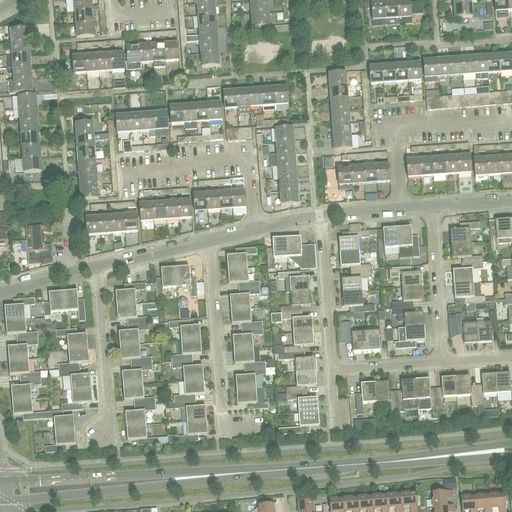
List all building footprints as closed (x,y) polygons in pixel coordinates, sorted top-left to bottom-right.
[(93,4),(92,0),(80,0),(74,0),(75,13),(94,12),(94,11),(92,12),(92,4),(93,4)] [(389,1),(384,1),(385,20),(398,19),(397,0),(396,0),(397,2),(389,2),(389,1)] [(412,24),(411,19),(410,0),(409,1),(402,1),(401,0),(397,0),(398,19),(398,25),(412,24)] [(508,12),(507,0),(494,0),(496,20),(509,20),(508,12)] [(249,11),(250,15),(269,14),(268,1),(249,3),(250,3),(251,11),(249,11)] [(385,20),(384,1),(384,3),(376,3),(376,2),(371,2),(371,3),(372,21),(373,21),(385,20)] [(216,8),(216,3),(197,5),(198,17),(217,16),(216,16),(215,8),(216,8)] [(471,5),(452,6),(454,6),(454,14),(453,14),(453,19),(454,19),(472,18),(472,17),(471,5)] [(75,13),(76,26),(95,24),(93,24),(93,17),(94,16),(94,12),(75,13)] [(252,28),(270,27),(270,26),(269,14),(250,15),(250,16),(251,16),(252,23),(250,23),(251,28),(252,28)] [(217,21),(217,16),(198,17),(199,30),(218,28),(216,28),(216,21),(217,21)] [(77,39),(95,37),(94,37),(94,29),(95,29),(95,24),(76,26),(77,38),(76,38),(77,39)] [(218,33),(218,28),(199,30),(199,36),(186,37),(186,35),(180,36),(181,44),(200,42),(219,41),(217,41),(217,33),(218,33)] [(11,44),(30,42),(29,42),(28,35),(30,34),(29,29),(28,30),(28,29),(10,30),(10,31),(11,44)] [(219,46),(219,41),(200,42),(201,55),(220,53),(218,53),(218,46),(219,46)] [(30,47),(30,42),(11,44),(12,56),(31,55),(30,55),(29,47),(30,47)] [(166,62),(164,43),(164,45),(157,45),(157,44),(152,44),(153,63),(154,68),(166,67),(166,62)] [(164,43),(166,62),(178,61),(178,62),(179,61),(178,43),(177,43),(177,44),(169,44),(169,43),(164,43)] [(141,64),(153,63),(152,44),(152,46),(144,46),(144,45),(139,45),(141,64)] [(128,65),(141,64),(139,45),(139,47),(132,47),(132,46),(127,46),(127,47),(126,47),(128,65)] [(99,73),(112,72),(111,53),(110,53),(111,54),(103,55),(103,54),(98,54),(99,73)] [(111,53),(112,72),(124,71),(125,71),(124,53),(123,53),(116,54),(115,53),(111,53)] [(202,67),(202,68),(220,67),(220,66),(219,66),(219,58),(220,58),(220,53),(201,55),(202,67)] [(511,72),(511,59),(511,53),(511,55),(504,55),(504,54),(499,54),(500,73),(511,72)] [(90,55),(85,55),(87,74),(99,73),(98,54),(98,55),(90,56),(90,55)] [(491,55),(486,55),(488,74),(500,73),(499,54),(499,56),(491,56),(491,55)] [(13,69),(32,67),(31,67),(30,60),(31,60),(31,55),(12,56),(13,69)] [(87,74),(85,55),(85,56),(78,57),(78,55),(73,56),(73,57),(72,57),(74,75),(87,74)] [(486,55),(486,57),(479,57),(479,56),(474,56),(475,75),(476,79),(481,79),(480,75),(488,74),(486,55)] [(466,57),(461,57),(463,76),(475,75),(474,56),(474,58),(466,58),(466,57)] [(463,76),(461,57),(461,59),(454,59),(454,58),(449,58),(450,77),(463,76)] [(441,59),(436,59),(438,78),(450,77),(449,58),(449,60),(441,60),(441,59)] [(438,78),(436,59),(436,60),(429,61),(428,60),(423,60),(424,61),(423,61),(425,79),(438,78)] [(408,82),(407,63),(407,65),(399,65),(399,64),(395,64),(396,83),(408,82)] [(412,63),(407,63),(408,82),(421,81),(421,82),(422,82),(420,63),(420,64),(412,64),(412,63)] [(387,65),(382,65),(383,84),(396,83),(395,64),(394,64),(394,66),(387,66),(387,65)] [(383,84),(382,65),(382,67),(374,67),(374,66),(369,66),(369,67),(370,85),(371,85),(383,84)] [(13,69),(14,81),(33,80),(31,80),(31,72),(32,72),(32,67),(13,69)] [(346,73),(328,75),(329,75),(329,83),(328,83),(328,88),(347,86),(346,74),(346,73)] [(9,95),(33,93),(33,92),(32,92),(32,85),(33,85),(33,80),(14,81),(14,82),(8,82),(9,95)] [(348,99),(347,86),(328,88),(329,88),(330,95),(329,95),(329,100),(348,99)] [(263,107),(275,106),(274,87),(274,88),(266,89),(266,88),(261,88),(263,107)] [(279,87),(274,87),(275,106),(288,105),(287,87),(286,87),(286,88),(279,88),(279,87)] [(249,89),(250,108),(263,107),(261,88),(261,89),(254,90),(254,89),(249,89)] [(238,109),(250,108),(249,89),(249,90),(241,91),(241,90),(236,90),(238,109)] [(225,110),(238,109),(236,90),(236,91),(229,92),(228,91),(223,91),(224,92),(223,92),(225,110)] [(18,97),(18,98),(19,110),(38,109),(37,109),(36,101),(37,101),(37,96),(36,96),(18,97)] [(349,111),(348,99),(329,100),(330,100),(331,108),(330,108),(330,113),(349,111)] [(200,104),(195,104),(197,123),(209,122),(208,103),(208,105),(200,105),(200,104)] [(222,121),(221,103),(220,103),(220,104),(213,104),(213,103),(208,103),(209,122),(222,121)] [(197,123),(195,104),(195,105),(188,106),(187,105),(183,105),(184,124),(197,123)] [(172,125),(184,124),(183,105),(182,105),(183,106),(175,107),(175,106),(170,106),(170,107),(171,125),(172,125)] [(38,114),(38,109),(19,110),(20,123),(39,121),(38,121),(37,114),(38,114)] [(167,111),(154,112),(154,114),(156,139),(160,139),(160,131),(168,131),(167,111)] [(331,121),(331,125),(350,124),(349,111),(330,113),(331,113),(332,121),(331,121)] [(156,139),(154,114),(146,114),(146,113),(141,113),(141,115),(143,132),(150,132),(150,139),(156,138),(156,139)] [(116,116),(117,134),(118,134),(130,133),(129,114),(128,114),(129,116),(121,116),(121,115),(116,115),(116,116)] [(133,114),(129,114),(130,133),(143,132),(141,115),(134,115),(133,114)] [(39,121),(20,123),(21,135),(40,134),(39,134),(38,126),(39,126),(39,121)] [(75,137),(94,136),(93,124),(93,123),(75,124),(75,125),(76,132),(74,133),(75,137)] [(332,133),(332,138),(351,137),(350,124),(331,125),(331,126),(332,126),(333,133),(332,133)] [(272,143),(276,143),(295,141),(294,141),(293,134),(294,133),(294,128),(293,129),(293,128),(275,130),(271,130),(272,143)] [(40,139),(40,134),(21,135),(22,148),(41,146),(40,146),(39,139),(40,139)] [(94,136),(75,137),(75,138),(76,137),(77,145),(75,145),(76,150),(95,149),(94,141),(108,140),(109,143),(114,142),(114,134),(108,135),(94,136)] [(332,146),(333,151),(334,151),(352,150),(352,149),(351,137),(332,138),(333,138),(334,146),(332,146)] [(295,146),(295,141),(276,143),(277,155),(296,154),(294,154),(294,146),(295,146)] [(22,148),(23,160),(42,159),(40,159),(40,151),(41,151),(41,146),(22,148)] [(76,158),(77,163),(96,161),(95,149),(76,150),(77,150),(78,158),(76,158)] [(487,159),(488,177),(501,176),(499,157),(499,151),(491,152),(486,152),(487,159)] [(296,159),(296,154),(277,155),(278,168),(297,166),(295,166),(295,159),(296,159)] [(457,156),(458,175),(471,174),(472,174),(470,156),(462,157),(462,155),(457,156)] [(446,176),(458,175),(457,156),(457,157),(449,158),(449,156),(445,157),(446,176)] [(501,176),(511,174),(511,160),(511,157),(504,158),(504,156),(499,157),(501,176)] [(433,177),(446,176),(445,157),(444,157),(444,158),(437,159),(437,157),(432,158),(433,177)] [(332,158),(324,159),(325,169),(333,168),(332,158)] [(421,177),(433,177),(432,158),(432,159),(424,159),(424,158),(419,159),(421,177)] [(488,177),(487,159),(479,159),(479,158),(474,159),(474,160),(475,178),(476,178),(476,177),(488,177)] [(42,159),(23,160),(24,173),(24,174),(42,172),(41,172),(41,164),(42,164),(42,159)] [(408,178),(421,177),(419,159),(419,160),(412,160),(412,159),(407,159),(407,161),(406,161),(408,179),(408,178)] [(77,163),(78,163),(79,170),(77,170),(78,175),(97,174),(96,161),(77,163)] [(380,164),(376,165),(377,184),(389,183),(390,183),(389,165),(388,165),(381,166),(380,164)] [(377,184),(376,165),(375,165),(376,166),(368,167),(368,165),(363,166),(364,185),(377,184)] [(297,171),(297,166),(278,168),(279,180),(298,179),(296,179),(296,171),(297,171)] [(352,186),(364,185),(363,166),(363,167),(355,168),(355,166),(350,167),(352,186)] [(352,186),(350,167),(350,168),(343,169),(343,167),(338,168),(338,169),(337,169),(339,191),(352,190),(352,186)] [(78,183),(79,188),(97,186),(97,174),(78,175),(79,175),(80,183),(78,183)] [(298,184),(298,179),(279,180),(280,193),(299,191),(297,191),(297,184),(298,184)] [(97,186),(79,188),(80,188),(80,195),(79,195),(79,200),(81,200),(81,201),(99,199),(98,199),(97,186)] [(261,194),(270,194),(270,189),(266,189),(265,186),(260,186),(261,194)] [(236,192),(232,192),(233,210),(245,209),(246,209),(245,191),(244,191),(236,192)] [(299,196),(299,191),(280,193),(281,205),(281,206),(299,205),(299,204),(298,204),(298,196),(299,196)] [(224,193),(219,193),(220,211),(233,210),(232,192),(224,193)] [(211,194),(206,194),(208,212),(220,211),(219,193),(211,194)] [(194,195),(193,195),(195,213),(195,212),(208,212),(206,194),(199,194),(194,195)] [(182,202),(178,202),(179,220),(191,219),(192,219),(191,201),(190,201),(182,202)] [(170,203),(165,203),(166,221),(179,220),(178,202),(170,203)] [(157,204),(152,204),(154,222),(166,221),(165,203),(157,204)] [(140,205),(139,205),(141,223),(144,222),(154,222),(152,204),(148,204),(145,205),(140,205)] [(113,234),(125,233),(124,214),(124,216),(116,216),(116,215),(111,215),(113,234)] [(138,233),(137,214),(136,214),(136,215),(129,215),(129,214),(124,214),(125,233),(138,232),(138,233)] [(104,216),(99,216),(100,235),(113,234),(111,215),(111,217),(104,217),(104,216)] [(100,235),(99,216),(99,218),(91,218),(91,217),(86,217),(86,218),(87,236),(88,236),(100,235)] [(491,231),(492,252),(498,251),(498,241),(511,240),(510,220),(496,221),(496,231),(491,231)] [(451,231),(452,245),(471,243),(470,230),(481,229),(481,222),(463,224),(463,230),(451,231)] [(1,232),(0,231),(0,248),(9,248),(7,224),(1,225),(1,232)] [(26,229),(27,241),(44,240),(44,234),(51,233),(51,227),(26,229)] [(412,247),(413,258),(420,258),(419,240),(413,240),(412,228),(398,229),(400,248),(412,247)] [(400,248),(398,229),(384,230),(384,240),(378,240),(380,270),(387,269),(385,249),(399,248),(400,248)] [(339,240),(340,254),(360,252),(359,239),(370,238),(369,232),(348,233),(349,239),(339,240)] [(301,238),(287,239),(288,258),(300,258),(301,270),(309,269),(308,250),(302,251),(301,238)] [(274,259),(288,258),(287,239),(273,240),(274,252),(267,253),(268,270),(275,270),(274,259)] [(44,240),(27,241),(29,266),(42,265),(41,259),(53,258),(52,246),(45,247),(44,240)] [(472,258),(471,243),(452,245),(453,259),(465,258),(466,264),(483,262),(483,257),(472,258)] [(257,255),(257,248),(240,250),(240,256),(227,257),(228,271),(248,269),(247,256),(257,255)] [(372,272),(372,265),(361,266),(360,252),(340,254),(341,268),(354,267),(354,273),(372,272)] [(454,271),(454,285),(474,283),(473,270),(484,269),(483,262),(466,264),(466,270),(454,271)] [(176,269),(177,288),(191,287),(191,298),(198,298),(197,280),(190,280),(189,268),(176,269)] [(402,275),(403,289),(422,287),(421,274),(409,274),(409,268),(391,269),(391,278),(400,277),(399,275),(402,275)] [(156,283),(158,301),(164,300),(163,289),(177,288),(176,269),(162,270),(163,283),(156,283)] [(242,290),(260,289),(259,282),(249,283),(248,269),(228,271),(229,285),(242,284),(242,290)] [(483,284),(483,270),(475,271),(475,284),(483,284)] [(342,280),(343,294),(362,292),(361,279),(372,278),(372,272),(354,273),(355,279),(342,280)] [(297,273),(279,274),(279,281),(290,280),(291,294),(310,293),(309,278),(297,279),(297,273)] [(475,298),(474,283),(454,285),(455,299),(468,298),(468,305),(486,303),(486,297),(475,298)] [(116,293),(117,307),(136,305),(135,292),(146,291),(146,284),(128,286),(129,292),(116,293)] [(423,301),(422,287),(403,289),(404,303),(393,303),(393,310),(411,308),(410,302),(423,301)] [(230,297),(231,311),(251,310),(250,296),(260,295),(260,289),(242,290),(243,296),(230,297)] [(77,292),(64,293),(65,313),(79,311),(80,322),(86,322),(85,304),(78,305),(77,292)] [(354,307),(354,313),(375,312),(374,306),(363,306),(362,292),(343,294),(344,300),(342,300),(343,308),(344,308),(354,307)] [(51,314),(65,313),(64,293),(50,294),(51,307),(44,307),(46,325),(52,325),(51,314)] [(310,293),(291,294),(292,307),(281,308),(282,314),(299,313),(299,307),(311,306),(310,293)] [(5,308),(7,322),(26,320),(25,307),(35,306),(35,299),(17,301),(18,307),(5,308)] [(511,307),(511,300),(506,301),(496,302),(497,312),(498,322),(504,322),(503,313),(502,314),(502,312),(506,312),(506,308),(511,307)] [(137,319),(136,305),(117,307),(118,321),(131,320),(131,326),(149,325),(148,318),(137,319)] [(405,323),(405,329),(424,327),(424,313),(411,314),(411,308),(393,310),(394,316),(397,316),(397,323),(405,323)] [(252,323),(251,310),(231,311),(232,325),(245,324),(245,330),(263,329),(262,323),(252,323)] [(491,323),(478,324),(479,344),(493,343),(492,330),(498,330),(498,322),(497,312),(491,313),(491,323)] [(293,326),(294,334),(313,333),(312,318),(300,319),(299,313),(282,314),(282,315),(271,315),(272,325),(282,324),(282,321),(293,320),(293,326)] [(465,345),(479,344),(478,324),(464,325),(463,315),(457,315),(458,333),(464,332),(465,345)] [(27,334),(26,320),(7,322),(8,336),(20,335),(21,341),(38,340),(38,333),(27,334)] [(380,332),(366,333),(368,352),(382,351),(381,339),(387,338),(386,321),(379,321),(380,332)] [(188,328),(187,322),(169,323),(170,329),(181,328),(182,342),(201,341),(200,327),(188,328)] [(354,353),(368,352),(366,333),(353,334),(352,323),(345,323),(346,341),(353,341),(354,353)] [(119,334),(120,347),(140,346),(138,332),(149,331),(149,325),(131,326),(132,332),(119,334)] [(425,342),(424,327),(405,329),(406,343),(396,343),(396,350),(414,349),(413,342),(425,342)] [(233,337),(234,351),(254,350),(253,336),(263,335),(263,329),(245,330),(246,336),(233,337)] [(57,338),(62,338),(63,352),(69,351),(88,350),(87,336),(75,337),(74,331),(57,332),(57,338)] [(314,346),(313,333),(294,334),(295,348),(284,348),(284,346),(274,347),(274,355),(284,355),(302,354),(302,347),(314,346)] [(10,362),(29,361),(28,347),(39,346),(38,340),(21,341),(21,347),(9,348),(10,362)] [(201,341),(182,342),(183,356),(172,357),(172,363),(190,362),(190,356),(202,355),(201,341)] [(141,360),(140,346),(120,347),(121,361),(134,360),(135,366),(152,365),(152,359),(141,360)] [(89,363),(88,350),(69,351),(70,365),(59,366),(60,372),(77,371),(77,364),(89,363)] [(248,371),(266,369),(265,363),(255,364),(254,350),(234,351),(235,365),(248,365),(248,371)] [(296,361),(297,374),(316,373),(315,359),(303,360),(302,354),(284,355),(285,361),(296,361)] [(24,381),(41,380),(41,373),(30,374),(29,361),(10,362),(11,376),(23,375),(24,381)] [(190,362),(172,363),(173,370),(184,369),(185,383),(204,381),(203,367),(191,368),(190,362)] [(124,387),(143,386),(142,372),(153,371),(152,365),(135,366),(135,372),(123,373),(124,387)] [(237,392),(256,390),(255,377),(266,376),(266,369),(248,371),(249,377),(236,378),(237,392)] [(77,371),(60,372),(60,378),(71,377),(72,391),(91,390),(90,376),(78,377),(77,371)] [(317,387),(316,373),(297,374),(298,388),(287,389),(287,395),(305,394),(304,388),(317,387)] [(510,375),(496,376),(497,395),(511,394),(511,405),(511,404),(511,387),(510,375)] [(484,396),(497,395),(496,376),(482,377),(483,389),(477,390),(478,407),(479,419),(485,419),(484,396)] [(456,379),(457,398),(471,397),(472,408),(478,407),(477,390),(471,390),(470,378),(456,379)] [(443,399),(457,398),(456,379),(442,380),(443,392),(437,393),(438,410),(444,410),(443,399)] [(12,388),(13,402),(32,401),(31,387),(42,386),(41,380),(24,381),(24,387),(12,388)] [(205,396),(204,381),(185,383),(186,397),(175,398),(175,403),(193,402),(193,397),(205,396)] [(416,382),(417,401),(418,412),(432,411),(433,419),(438,419),(438,410),(437,393),(430,393),(430,381),(416,382)] [(403,402),(417,401),(416,382),(402,383),(402,395),(396,395),(398,413),(404,413),(403,402)] [(375,385),(377,404),(391,403),(391,414),(398,413),(396,395),(390,396),(389,384),(375,385)] [(356,398),(358,416),(363,416),(363,405),(377,404),(375,385),(362,386),(363,398),(356,398)] [(138,407),(156,405),(155,399),(144,400),(143,386),(124,387),(125,401),(137,400),(138,407)] [(92,403),(91,390),(72,391),(73,405),(62,406),(63,412),(81,411),(80,404),(92,403)] [(269,410),(268,404),(257,404),(256,390),(237,392),(238,406),(251,405),(251,411),(269,410)] [(305,394),(287,395),(287,402),(298,401),(299,415),(318,413),(317,400),(305,400),(305,394)] [(33,421),(45,420),(44,414),(33,414),(32,401),(13,402),(14,416),(26,415),(27,421),(33,421)] [(187,410),(188,423),(207,421),(206,408),(193,409),(193,402),(175,403),(176,410),(187,410)] [(126,414),(127,428),(146,426),(145,412),(156,412),(156,405),(138,407),(138,413),(126,414)] [(53,413),(44,414),(45,420),(54,419),(56,433),(75,431),(74,418),(62,419),(61,412),(53,413)] [(279,430),(280,436),(307,435),(307,428),(319,428),(318,413),(299,415),(300,429),(289,429),(279,430)] [(378,420),(357,421),(357,430),(379,429),(378,420)] [(189,437),(178,438),(178,444),(196,443),(196,437),(208,436),(207,421),(188,423),(189,437)] [(147,440),(146,426),(127,428),(128,442),(141,441),(142,447),(159,445),(158,439),(147,440)] [(75,431),(56,433),(57,447),(46,448),(46,454),(64,453),(64,446),(76,445),(75,431)] [(447,492),(459,492),(458,481),(446,481),(447,492)] [(454,500),(453,493),(434,494),(434,501),(433,501),(434,509),(448,508),(448,507),(447,501),(454,500)] [(402,495),(403,511),(404,509),(411,508),(410,511),(418,511),(417,495),(410,496),(410,494),(402,495)] [(388,496),(388,511),(389,511),(389,510),(396,510),(396,511),(403,511),(402,495),(401,495),(401,496),(396,497),(396,495),(388,496)] [(506,511),(505,496),(499,497),(499,495),(491,496),(492,510),(499,510),(499,511),(506,511)] [(373,497),(374,511),(375,511),(382,511),(381,511),(388,511),(388,496),(387,496),(387,498),(382,498),(382,496),(373,497)] [(492,510),(491,496),(490,496),(490,498),(485,498),(485,496),(476,497),(478,511),(485,511),(484,511),(492,511),(492,510)] [(359,498),(359,511),(367,511),(374,511),(373,497),(372,497),(373,499),(368,499),(367,498),(359,498)] [(461,498),(462,511),(478,511),(476,497),(476,499),(470,499),(470,498),(461,498)] [(344,499),(345,511),(359,511),(359,498),(358,498),(358,500),(353,500),(353,499),(344,499)] [(339,500),(330,501),(330,511),(345,511),(344,499),(344,500),(344,501),(339,502),(339,500)] [(314,511),(314,502),(299,504),(299,511),(314,511)]
